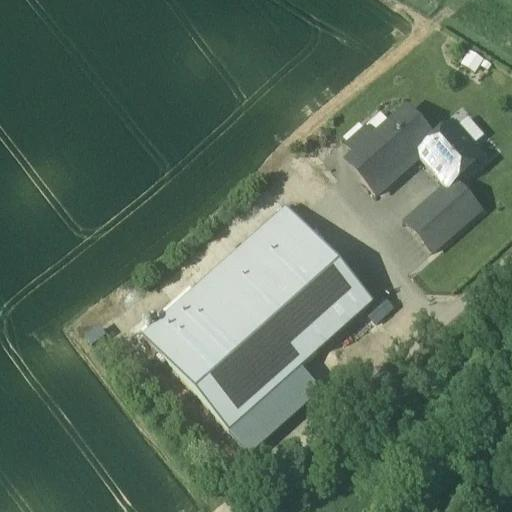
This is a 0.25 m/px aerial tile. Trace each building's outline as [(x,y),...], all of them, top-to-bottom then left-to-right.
[(467,55),(460,69),(474,76),(480,62),(467,55)] [(373,144),(372,145),(375,149),(359,163),(369,175),(360,183),(375,200),(418,162),(417,160),(432,147),(415,129),(417,127),(407,114),(373,144)] [(432,147),(417,160),(418,162),(446,193),(454,186),(455,187),(470,173),(464,166),(475,155),(452,129),(432,147)] [(365,135),(347,151),(359,163),(375,149),(372,145),(373,144),(365,135)] [(451,199),(431,216),(425,210),(405,228),(432,258),(479,215),(455,187),(454,186),(446,193),(451,199)] [(285,213),(213,278),(233,301),(305,236),(285,213)] [(233,301),(162,364),(229,438),(372,311),(305,236),(233,301)] [(213,278),(142,341),(162,364),(233,301),(213,278)]
